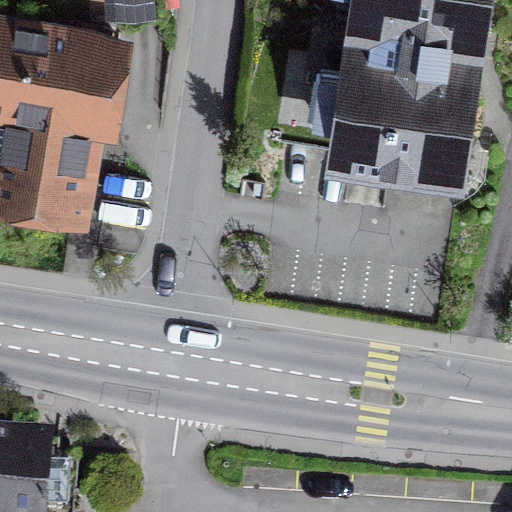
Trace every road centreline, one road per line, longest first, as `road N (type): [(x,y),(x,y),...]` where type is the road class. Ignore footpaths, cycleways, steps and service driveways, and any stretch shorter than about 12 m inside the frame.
road 1 (residential): [(175,362),(221,0)]
road 2 (secondary): [(511,413),(175,362)]
road 3 (unknown): [(196,202),(452,236)]
road 4 (secondary): [(175,362),(0,332)]
road 5 (residential): [(159,511),(175,362)]
road 6 (unknown): [(484,410),(511,272)]
